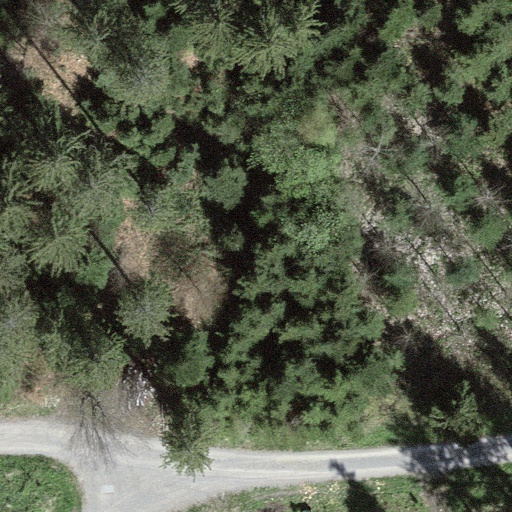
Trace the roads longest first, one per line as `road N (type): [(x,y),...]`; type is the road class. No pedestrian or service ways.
road 1 (track): [(135,511),(154,498),(264,471),(511,444)]
road 2 (track): [(0,441),(49,437),(154,498)]
